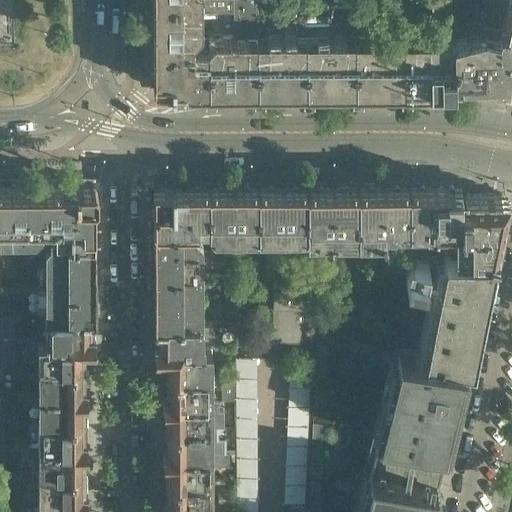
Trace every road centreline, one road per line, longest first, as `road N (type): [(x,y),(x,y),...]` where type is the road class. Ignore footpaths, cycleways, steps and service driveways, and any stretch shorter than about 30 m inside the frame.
road 1 (tertiary): [(511,125),(151,118),(117,101),(99,65)]
road 2 (tertiary): [(123,147),(446,150),(511,164)]
road 3 (residential): [(123,147),(124,511)]
road 4 (residential): [(511,287),(464,511)]
